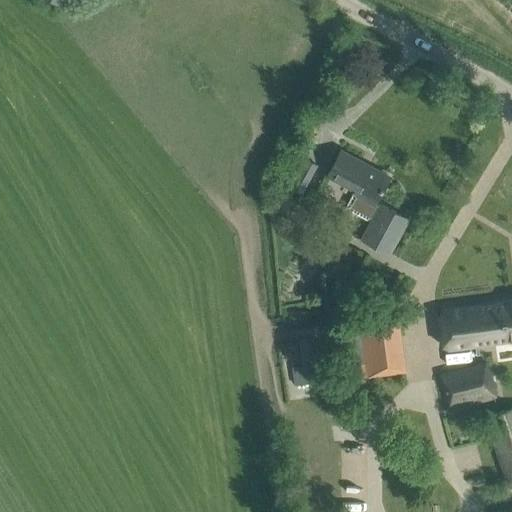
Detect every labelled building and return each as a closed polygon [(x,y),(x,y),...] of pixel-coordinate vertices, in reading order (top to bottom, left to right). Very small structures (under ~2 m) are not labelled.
[(331,168),(327,175),(354,189),(352,193),(354,194),(346,208),(370,221),(360,239),(390,255),(410,218),(380,202),(379,205),(375,203),(380,194),(389,176),(341,150),(331,168)] [(319,164),(303,156),(287,185),(302,194),(319,164)] [(511,300),(442,311),(448,348),(511,339),(511,300)] [(360,322),(368,376),(405,371),(398,317),(360,322)] [(317,339),(300,341),(304,366),(321,364),(317,339)] [(440,375),(448,408),(495,397),(487,363),(440,375)] [(511,409),(486,418),(510,488),(511,486),(511,409)]
